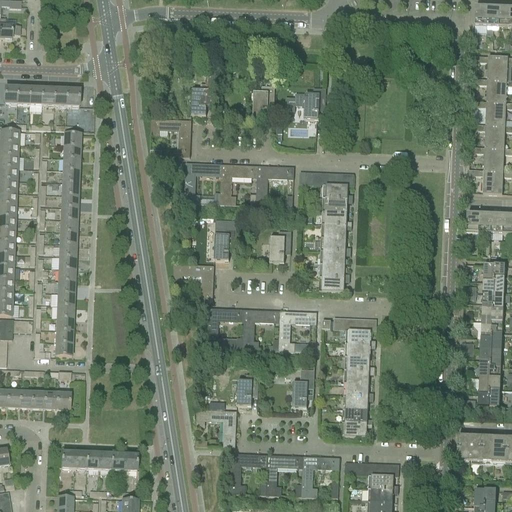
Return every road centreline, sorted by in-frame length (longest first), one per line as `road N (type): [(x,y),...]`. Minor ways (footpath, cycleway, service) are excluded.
road 1 (secondary): [(181,511),(112,69)]
road 2 (tertiary): [(455,164),(456,38),(440,25),(337,20)]
road 3 (tertiary): [(337,20),(161,14),(104,21)]
road 4 (residential): [(455,164),(271,158)]
road 5 (residential): [(271,158),(197,155),(198,128),(272,131)]
road 6 (residential): [(313,453),(244,450),(245,420),(313,423)]
road 7 (residential): [(449,312),(287,304)]
road 8 (residential): [(287,304),(224,301),(226,280),(287,283)]
road 9 (residential): [(445,458),(313,453)]
